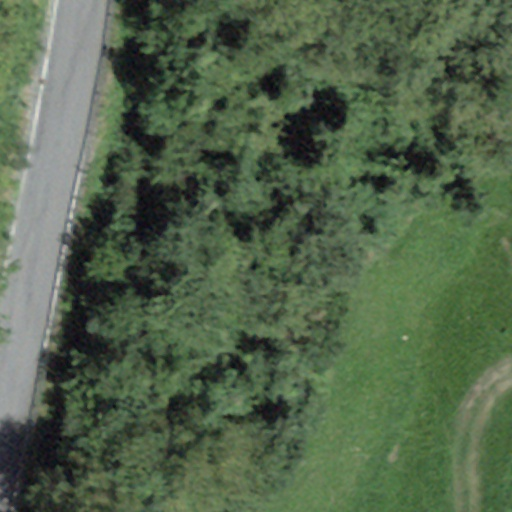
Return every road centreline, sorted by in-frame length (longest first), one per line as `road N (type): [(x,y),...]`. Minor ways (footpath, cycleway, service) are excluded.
road 1 (unclassified): [(86,0),(0,432)]
road 2 (track): [(465,511),(473,410),(511,375)]
